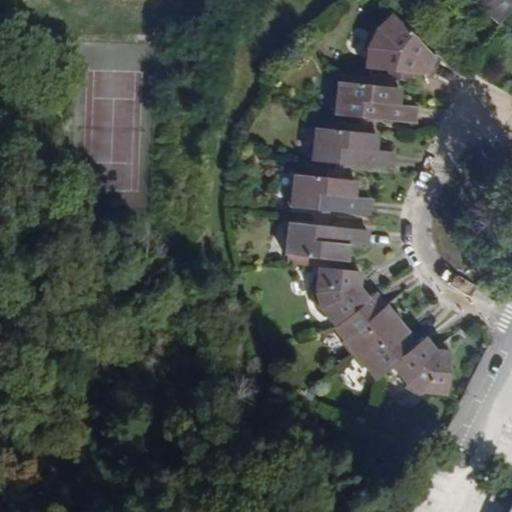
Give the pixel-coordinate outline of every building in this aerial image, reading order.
[(479,6),(496,23),(511,3),(511,0),(469,0),(473,9),(479,6)] [(409,69),(431,72),(438,57),(432,54),(422,44),(413,35),(391,13),(382,22),(378,18),(371,27),(366,37),(363,49),(366,50),(364,64),(387,67),(386,75),(392,75),(407,77),(409,69)] [(422,44),(427,40),(418,31),(413,35),(422,44)] [(371,116),(409,120),(411,102),(394,100),(397,85),(391,84),(392,75),(386,75),(341,70),(339,79),(336,78),(334,94),(330,98),(329,107),(333,112),(358,115),(357,122),(370,124),(371,116)] [(389,148),(372,146),(375,133),(370,133),(371,124),(370,124),(357,122),(347,121),(345,130),(315,127),(313,141),(309,144),(308,153),(313,159),(334,161),(348,163),(387,167),(389,148)] [(333,169),(347,170),(348,163),(334,161),(333,169)] [(368,196),(353,194),(355,178),(349,177),(350,171),(347,170),(333,169),(328,168),(328,176),(294,172),(292,186),(286,190),(284,199),(291,206),(312,209),(326,210),(365,214),(368,196)] [(311,215),(326,217),(326,210),(312,209),(311,215)] [(310,222),(324,224),(326,217),(311,215),(310,222)] [(338,257),(343,258),(345,242),(364,244),(366,228),(324,224),(310,222),(289,220),(283,224),(282,233),(288,240),(286,253),(289,254),(288,262),(316,265),(337,267),(338,257)] [(330,324),(362,298),(351,284),(352,268),(337,267),(316,265),(313,288),(307,289),(311,307),(316,305),(330,324)] [(333,342),(343,355),(389,318),(368,293),(362,298),(330,324),(327,326),(337,340),(333,342)] [(370,379),(387,366),(411,346),(389,318),(343,355),(353,367),(358,363),(370,379)] [(422,392),(442,394),(447,352),(430,351),(420,339),(411,346),(387,366),(403,384),(401,388),(419,397),(422,392)]
